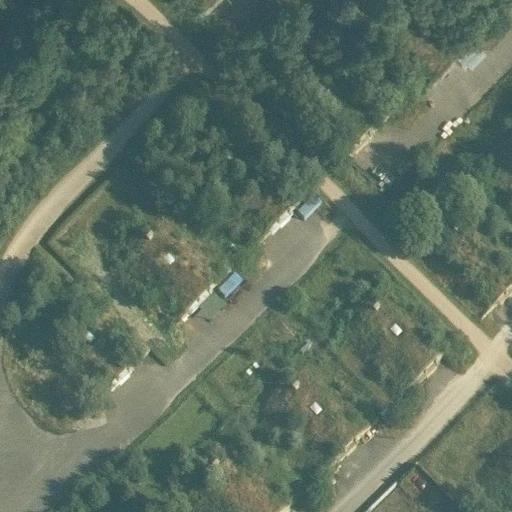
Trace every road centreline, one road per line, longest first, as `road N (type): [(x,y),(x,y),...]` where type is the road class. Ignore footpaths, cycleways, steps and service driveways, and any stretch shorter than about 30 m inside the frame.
road 1 (unclassified): [(0,282),(32,217),(196,53),(350,209)]
road 2 (unclassified): [(0,489),(90,458),(350,209)]
road 3 (unclassified): [(333,511),(489,357)]
road 4 (unclassified): [(511,29),(361,172)]
road 5 (unclassified): [(350,209),(489,357)]
